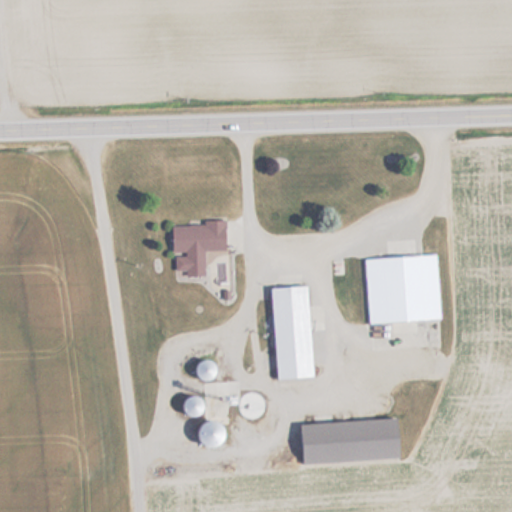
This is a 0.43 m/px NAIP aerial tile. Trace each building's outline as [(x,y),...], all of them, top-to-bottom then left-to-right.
[(207,276),(206,251),(229,251),(228,223),(175,224),(175,255),(177,255),(177,277),(207,276)] [(367,259),(371,324),(443,320),(439,255),(427,256),(426,240),(393,242),(394,257),(367,259)] [(275,288),(280,380),(317,378),(311,286),(275,288)] [(186,399),(190,417),(205,414),(202,396),(186,399)] [(221,447),(228,425),(212,420),(204,441),(221,447)] [(302,464),(405,460),(404,420),(300,424),(302,464)]
